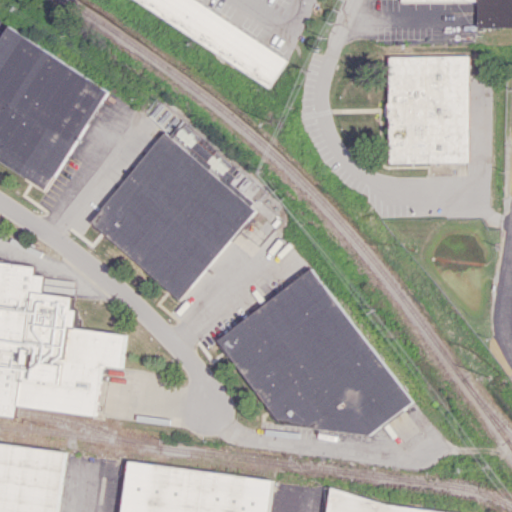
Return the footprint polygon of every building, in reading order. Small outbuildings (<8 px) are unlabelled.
[(198,0),(287,59),(269,86),(139,0),(198,0)] [(511,0),(401,0),(401,1),(475,0),(475,27),(511,26),(511,0)] [(44,190),(0,160),(0,42),(10,27),(109,91),(44,190)] [(389,56),(468,55),(471,162),(392,164),(389,56)] [(256,208),(181,296),(92,220),(166,132),(256,208)] [(0,411),(15,412),(15,407),(97,414),(100,365),(122,367),(125,332),(74,328),(75,310),(70,308),(71,296),(42,293),(43,275),(33,274),(34,265),(0,261),(0,411)] [(278,422),(309,426),(311,428),(369,434),(412,404),(317,267),(218,336),(278,422)] [(0,511),(56,511),(63,450),(0,442),(0,511)] [(121,511),(268,511),(272,477),(127,461),(121,511)] [(474,511),(328,496),(326,511),(474,511)]
